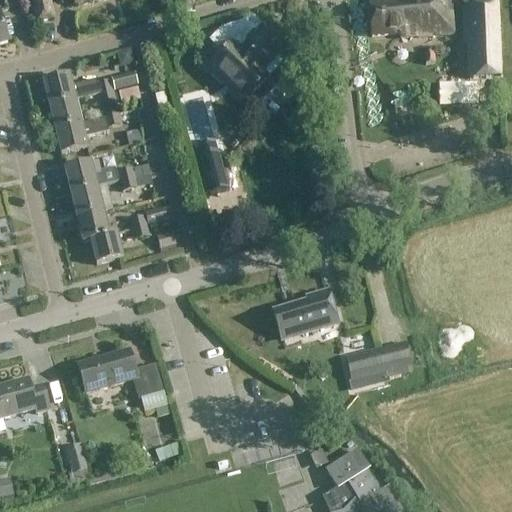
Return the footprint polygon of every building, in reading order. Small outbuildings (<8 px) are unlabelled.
[(30,0),(36,23),(51,20),(46,0),(30,0)] [(453,36),(449,0),(412,0),(397,1),(397,4),(369,6),(372,38),(400,35),(400,40),(453,36)] [(462,47),(470,47),(471,82),(498,82),(497,46),(495,0),(459,0),(461,18),(461,32),(462,47)] [(210,68),(248,104),(252,100),(259,107),(274,90),(282,98),(299,81),(276,59),(284,50),(266,35),(268,35),(253,21),(221,31),(209,44),(222,56),(210,68)] [(424,66),(434,65),(433,56),(423,57),(424,66)] [(133,75),(110,81),(113,93),(137,87),(133,75)] [(42,84),(48,108),(74,102),(97,97),(98,97),(112,93),(109,84),(95,87),(94,83),(71,88),(68,78),(42,84)] [(117,95),(119,107),(140,102),(137,91),(117,95)] [(114,103),(112,93),(98,97),(100,107),(114,103)] [(180,99),(189,147),(213,143),(204,94),(180,99)] [(154,98),(158,112),(167,110),(164,96),(154,98)] [(48,108),(54,134),(80,127),(80,126),(74,102),(48,108)] [(86,152),(83,139),(106,135),(106,131),(120,128),(117,117),(80,126),(80,127),(54,134),(60,158),(86,152)] [(140,157),(140,140),(127,140),(127,157),(140,157)] [(228,192),(219,156),(200,161),(209,196),(228,192)] [(69,192),(70,197),(96,190),(118,185),(115,175),(114,171),(103,173),(100,174),(99,169),(98,163),(93,165),(90,165),(64,172),(69,192)] [(116,174),(119,184),(133,181),(131,171),(116,174)] [(133,181),(119,184),(121,194),(136,191),(133,181)] [(70,197),(76,221),(102,214),(96,190),(70,197)] [(147,229),(167,224),(165,212),(144,217),(147,229)] [(76,221),(82,245),(82,246),(89,244),(108,239),(102,214),(76,221)] [(128,223),(131,233),(145,229),(143,219),(128,223)] [(145,229),(131,233),(133,243),(147,239),(145,229)] [(177,247),(173,234),(156,239),(159,252),(177,247)] [(89,244),(95,268),(121,261),(115,237),(108,239),(89,244)] [(273,315),(280,338),(302,331),(303,336),(337,326),(328,294),(305,301),(306,305),(273,315)] [(344,360),(350,384),(384,376),(385,381),(396,378),(395,373),(412,369),(406,345),(344,360)] [(128,353),(76,368),(84,397),(132,383),(137,401),(161,395),(153,368),(134,374),(128,353)] [(49,412),(42,388),(30,391),(27,381),(0,389),(0,421),(34,412),(35,416),(49,412)] [(180,456),(176,445),(154,452),(158,463),(180,456)] [(88,481),(78,447),(64,451),(72,475),(67,476),(70,487),(88,481)] [(307,459),(313,472),(327,466),(321,453),(310,457),(307,459)] [(334,468),(326,473),(338,491),(339,490),(343,495),(335,500),(330,496),(322,499),(328,511),(399,511),(388,489),(379,496),(362,474),(367,470),(356,454),(334,468)] [(212,482),(231,474),(227,464),(208,472),(212,482)]
